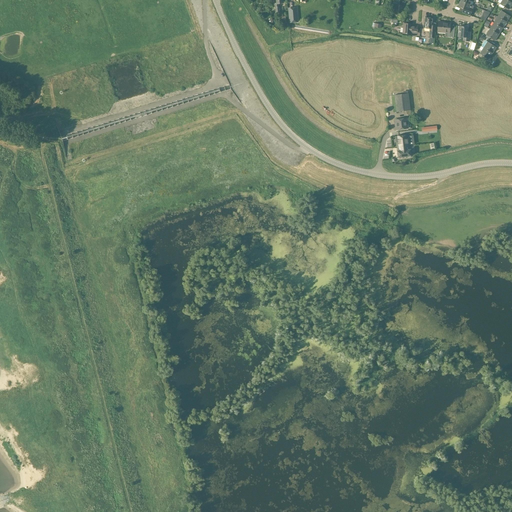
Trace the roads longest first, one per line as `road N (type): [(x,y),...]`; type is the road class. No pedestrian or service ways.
road 1 (tertiary): [(377,174),(319,155),(286,129),(256,87),(215,0)]
road 2 (tertiary): [(511,163),(377,174)]
